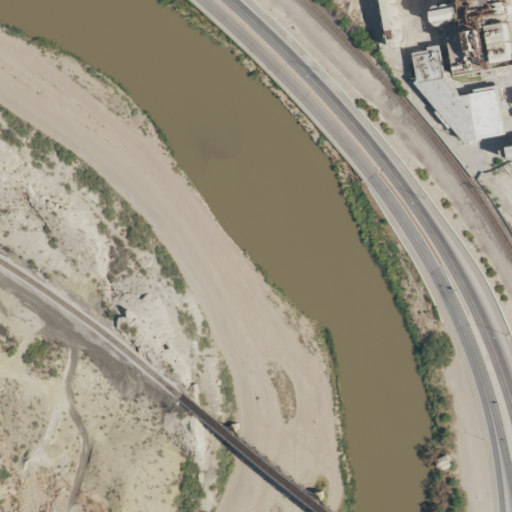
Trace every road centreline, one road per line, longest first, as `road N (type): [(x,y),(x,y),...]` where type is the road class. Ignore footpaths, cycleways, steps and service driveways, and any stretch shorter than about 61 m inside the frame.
road 1 (primary): [(205,0),(333,128),(424,251),(486,390),(502,511)]
road 2 (residential): [(221,511),(239,471),(245,423),(228,339),(122,187),(0,96)]
road 3 (primary): [(511,401),(456,268),(411,198),(346,118),(230,0)]
